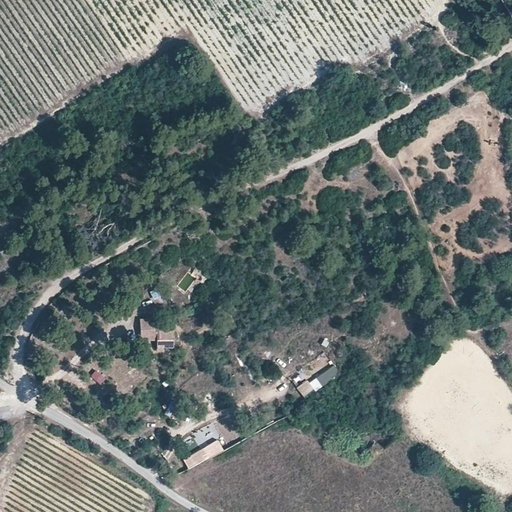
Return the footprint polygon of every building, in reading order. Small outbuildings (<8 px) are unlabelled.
[(187,288),(193,277),(186,274),(181,285),(187,288)] [(159,289),(150,292),(154,302),(162,299),(159,289)] [(175,351),(174,320),(141,321),(142,342),(157,342),(157,352),(175,351)] [(316,387),(338,370),(333,362),(310,379),(316,387)] [(97,370),(90,376),(99,386),(106,380),(97,370)] [(125,390),(143,381),(140,374),(122,383),(125,390)] [(295,385),(304,396),(314,388),(305,377),(295,385)] [(187,468),(222,448),(216,437),(181,457),(187,468)]
